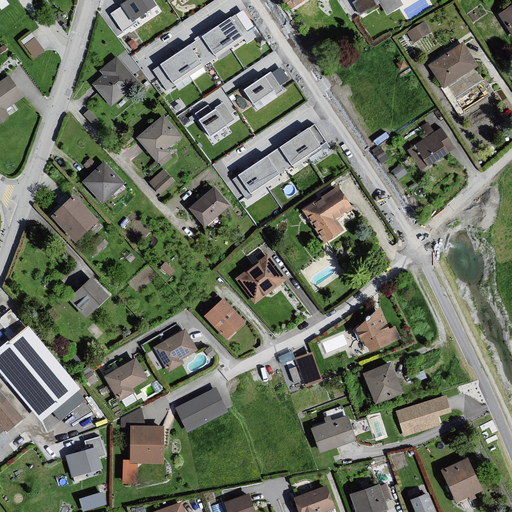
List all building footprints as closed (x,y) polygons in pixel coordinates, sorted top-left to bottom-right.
[(156,5),(153,0),(125,0),(120,3),(122,6),(112,12),(124,30),(137,22),(135,19),(156,5)] [(279,0),(288,12),(304,1),(303,0),(279,0)] [(374,0),(385,18),(401,8),(399,4),(405,0),(374,0)] [(511,6),(497,16),(511,39),(511,6)] [(235,14),(194,42),(205,59),(247,32),(235,14)] [(432,32),(425,21),(407,32),(414,43),(432,32)] [(30,35),(20,43),(33,61),(42,52),(30,35)] [(194,42),(152,69),(164,87),(205,59),(194,42)] [(477,68),(463,46),(428,68),(442,89),(477,68)] [(101,76),(92,85),(110,109),(137,85),(113,58),(98,74),(101,76)] [(406,66),(403,60),(396,63),(400,70),(406,66)] [(271,70),(243,88),(254,103),(273,90),(276,95),(284,89),(271,70)] [(23,98),(8,77),(0,83),(0,121),(7,118),(4,113),(23,98)] [(236,119),(224,101),(212,110),(208,104),(195,114),(211,137),(236,119)] [(163,114),(136,136),(156,160),(182,138),(163,114)] [(315,124),(273,151),(285,169),(327,141),(315,124)] [(419,171),(453,150),(440,130),(405,153),(419,171)] [(273,151),(232,179),(244,196),(285,169),(273,151)] [(408,172),(401,164),(392,171),(399,179),(408,172)] [(101,165),(80,185),(101,207),(122,187),(101,165)] [(227,179),(233,175),(228,167),(222,170),(227,179)] [(173,181),(162,168),(148,180),(159,193),(173,181)] [(354,209),(338,185),(302,210),(323,241),(342,229),(336,221),(354,209)] [(211,189),(187,209),(201,229),(227,208),(211,189)] [(70,197),(50,215),(54,224),(73,246),(95,223),(70,197)] [(267,253),(236,276),(255,303),(287,280),(267,253)] [(107,299),(87,279),(67,301),(84,321),(107,299)] [(220,300),(202,318),(224,341),(243,324),(220,300)] [(388,330),(379,307),(357,328),(361,340),(364,339),(366,345),(367,345),(370,351),(399,338),(395,327),(388,330)] [(27,326),(0,347),(0,371),(39,420),(78,389),(27,326)] [(184,328),(154,346),(168,371),(182,363),(180,358),(196,349),(184,328)] [(321,380),(310,352),(297,357),(307,385),(321,380)] [(134,359),(105,376),(119,399),(131,392),(129,389),(146,379),(134,359)] [(402,392),(391,361),(363,371),(374,402),(402,392)] [(215,387),(175,407),(187,432),(228,411),(215,387)] [(0,390),(0,423),(5,430),(6,431),(22,418),(0,390)] [(447,394),(396,410),(404,435),(441,424),(438,415),(452,410),(447,394)] [(130,426),(145,426),(141,407),(121,417),(120,426),(130,426)] [(347,415),(312,427),(320,451),(355,439),(347,415)] [(145,426),(130,426),(130,459),(130,463),(137,463),(162,463),(163,426),(145,426)] [(87,448),(65,455),(73,480),(103,471),(98,457),(106,455),(100,436),(84,440),(87,448)] [(130,463),(130,459),(123,459),(123,482),(137,483),(137,463),(130,463)] [(480,492),(467,460),(441,471),(455,502),(480,492)] [(326,485),(294,496),(299,511),(320,511),(334,507),(326,485)] [(378,485),(351,493),(357,511),(377,511),(386,509),(378,485)] [(103,491),(79,498),(83,511),(107,504),(103,491)] [(434,511),(427,492),(409,499),(414,511),(434,511)] [(252,511),(247,498),(221,505),(224,511),(252,511)] [(183,511),(181,502),(153,511),(152,511),(183,511)]
